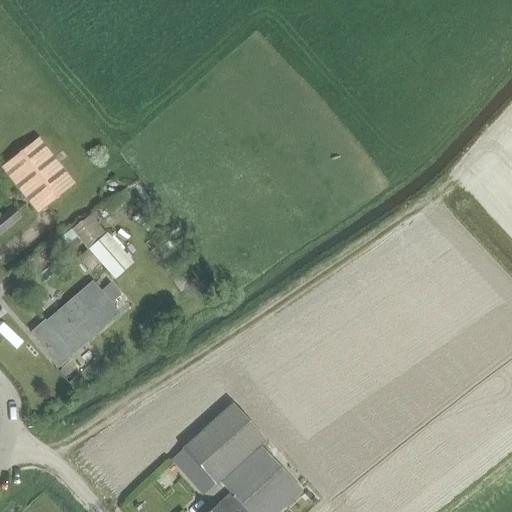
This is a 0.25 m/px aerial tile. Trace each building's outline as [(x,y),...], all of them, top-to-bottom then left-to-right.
[(36,140),(1,167),(8,175),(6,176),(33,210),(45,208),(74,185),(51,156),(37,139),(36,140)] [(124,190),(105,204),(110,211),(129,197),(124,190)] [(0,235),(20,218),(10,207),(0,216),(0,235)] [(87,250),(113,281),(132,264),(105,234),(87,250)] [(28,281),(16,290),(22,298),(34,289),(28,281)] [(58,366),(119,314),(110,304),(119,296),(109,284),(100,292),(92,283),(45,323),(43,321),(29,333),(58,366)] [(230,404),(180,450),(214,486),(218,483),(228,494),(208,511),(279,511),(301,492),(259,447),(265,441),(230,404)] [(205,495),(214,486),(180,450),(171,458),(205,495)]
